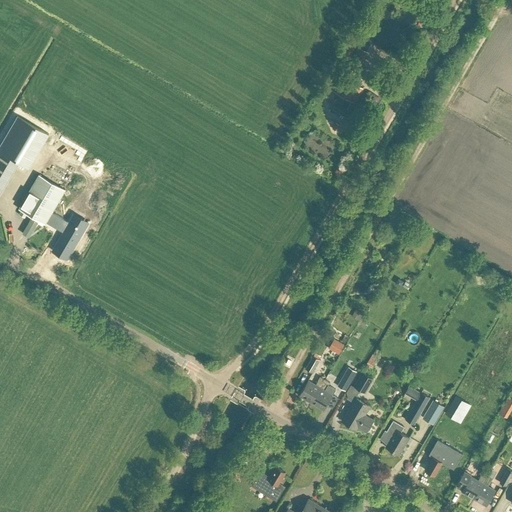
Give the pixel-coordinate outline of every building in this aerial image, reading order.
[(371,43),(353,33),(349,42),(357,46),(348,62),(360,69),(369,53),(366,51),(371,43)] [(352,102),(361,88),(341,75),(332,90),(344,97),(341,102),(337,99),(329,111),(350,124),(352,122),(354,123),(358,116),(356,115),(357,112),(347,106),(351,101),(352,102)] [(18,115),(0,145),(0,193),(18,162),(28,168),(49,133),(18,115)] [(341,126),(336,123),(332,129),(338,132),(341,126)] [(64,189),(39,174),(19,208),(21,209),(27,213),(32,215),(39,220),(45,223),(64,189)] [(52,210),(46,221),(64,231),(61,236),(65,238),(58,251),(67,256),(83,227),(71,220),(70,221),(52,210)] [(39,220),(32,215),(22,233),(29,237),(39,220)] [(398,277),(394,283),(400,286),(403,281),(398,277)] [(359,320),(363,313),(356,308),(351,316),(359,320)] [(334,338),(329,348),(339,354),(345,344),(334,338)] [(312,372),(320,360),(312,355),(305,368),(312,372)] [(362,371),(353,386),(365,393),(374,378),(362,371)] [(345,372),(337,386),(345,391),(353,377),(345,372)] [(308,379),(298,395),(311,402),(320,387),(325,379),(320,376),(317,380),(318,380),(315,384),(308,379)] [(320,387),(311,402),(323,409),(326,404),(332,407),(338,397),(332,394),(336,389),(329,385),(330,382),(327,380),(325,379),(320,387)] [(414,424),(430,397),(409,385),(404,393),(416,400),(405,419),(414,424)] [(356,395),(353,401),(341,420),(356,429),(357,426),(367,431),(374,419),(365,413),(371,404),(356,395)] [(455,395),(445,413),(460,422),(471,404),(455,395)] [(456,428),(463,435),(476,421),(469,414),(456,428)] [(392,434),(385,446),(399,454),(409,437),(400,432),(404,426),(393,420),(386,431),(392,434)] [(168,452),(174,439),(169,437),(163,450),(168,452)] [(432,457),(425,470),(434,475),(441,462),(453,468),(462,453),(452,447),(444,443),(437,439),(428,454),(432,457)] [(479,473),(485,465),(481,462),(475,470),(479,473)] [(260,470),(251,485),(277,500),(286,485),(279,481),(285,472),(276,466),(270,476),(260,470)] [(499,482),(506,486),(511,474),(511,469),(507,467),(499,482)] [(477,479),(471,475),(464,470),(456,485),(462,489),(461,491),(473,498),(487,474),(482,471),(477,479)] [(487,474),(473,498),(486,505),(495,489),(487,485),(492,477),(487,474)] [(219,485),(211,500),(211,501),(212,501),(212,502),(222,507),(227,498),(226,498),(230,491),(219,485)] [(331,511),(309,499),(301,511),(295,511),(289,508),(290,505),(285,511),(331,511)]
